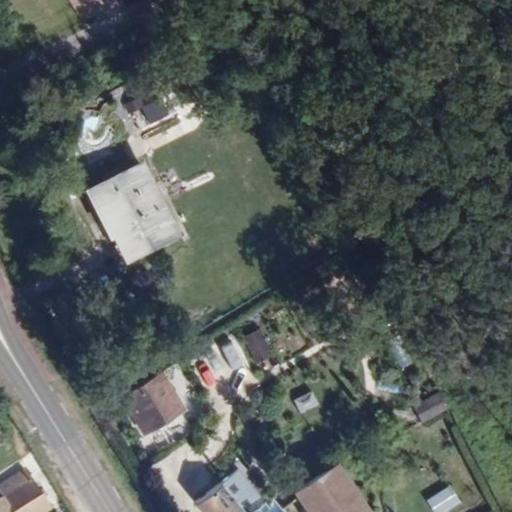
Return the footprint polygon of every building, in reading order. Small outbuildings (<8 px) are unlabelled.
[(116,239),(128,264),(179,240),(144,164),(84,192),(108,243),(116,239)] [(259,329),(244,334),(254,362),(269,356),(259,329)] [(222,342),(201,354),(214,377),(235,365),(222,342)] [(166,373),(122,402),(146,439),(190,411),(166,373)] [(237,465),(219,477),(243,511),(260,498),(237,465)] [(367,511),(336,467),(294,496),(305,511),(367,511)] [(219,477),(188,499),(197,511),(243,511),(219,477)] [(430,511),(439,511),(458,501),(447,482),(422,497),(430,511)] [(56,511),(40,485),(11,502),(16,511),(56,511)] [(280,511),(267,493),(260,498),(243,511),(280,511)]
